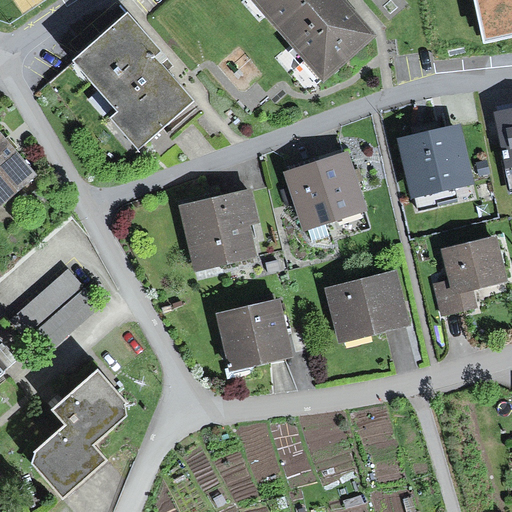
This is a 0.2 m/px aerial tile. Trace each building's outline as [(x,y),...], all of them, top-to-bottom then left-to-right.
[(251,0),(324,83),(378,35),(346,0),(251,0)] [(141,16),(88,59),(126,104),(117,111),(152,153),(208,107),(171,63),(176,58),(141,16)] [(0,157),(19,142),(0,118),(0,157)] [(470,129),(408,141),(419,194),(480,182),(470,129)] [(45,172),(19,142),(0,157),(0,200),(5,206),(45,172)] [(351,158),(291,175),(307,233),(367,216),(351,158)] [(259,189),(181,209),(196,270),(274,250),(259,189)] [(511,277),(502,238),(446,252),(453,281),(438,285),(446,317),(483,308),(479,291),(511,282),(511,277)] [(16,316),(33,335),(45,324),(51,331),(95,292),(72,266),(16,316)] [(402,274),(332,292),(345,342),(415,325),(402,274)] [(285,301),(224,317),(238,371),(300,354),(285,301)] [(100,363),(54,405),(67,419),(38,445),(24,458),(66,503),(118,456),(104,439),(140,406),(100,363)]
